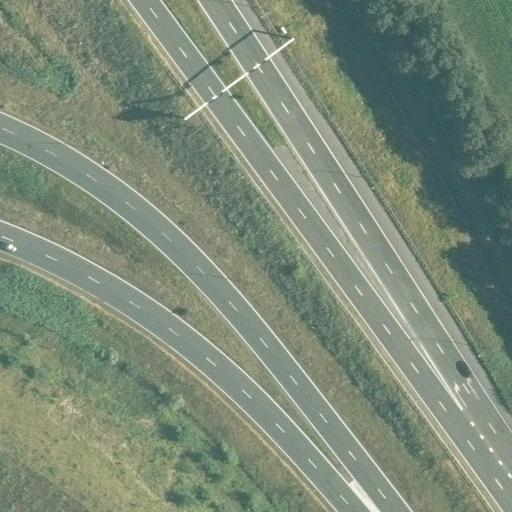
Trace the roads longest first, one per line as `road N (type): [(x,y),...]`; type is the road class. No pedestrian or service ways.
road 1 (motorway): [(0,133),(111,195),(204,274),(393,511)]
road 2 (trunk): [(449,417),(141,0)]
road 3 (motorway): [(449,417),(336,189),(211,0)]
road 4 (trunk): [(0,238),(68,269),(178,338),(251,402),(346,511)]
